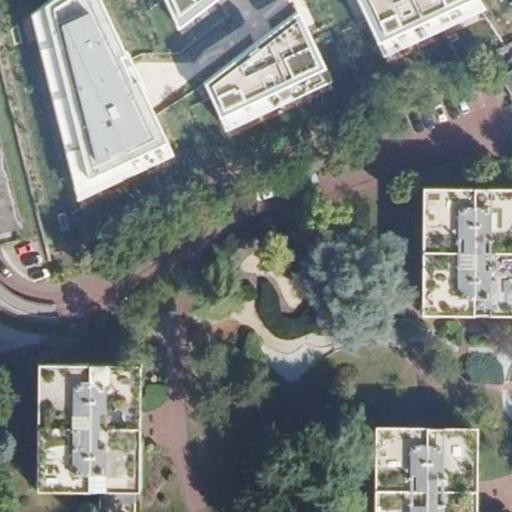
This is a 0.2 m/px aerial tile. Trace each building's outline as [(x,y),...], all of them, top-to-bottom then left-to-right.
[(136,78),(97,0),(47,0),(32,10),(78,200),(175,156),(136,78)] [(166,0),(178,24),(212,0),(166,0)] [(359,0),(385,54),(483,10),(476,0),(359,0)] [(511,0),(499,0),(511,20),(511,0)] [(262,38),(204,81),(226,128),(331,79),(298,12),(262,38)] [(511,67),(499,76),(511,98),(511,67)] [(0,183),(0,243),(15,240),(0,183)] [(511,188),(424,187),(423,313),(511,314),(511,188)] [(275,358),(283,380),(313,369),(306,348),(275,358)] [(135,365),(40,364),(38,488),(98,490),(97,511),(131,511),(133,430),(135,365)] [(469,511),(470,434),(376,433),(375,511),(469,511)]
